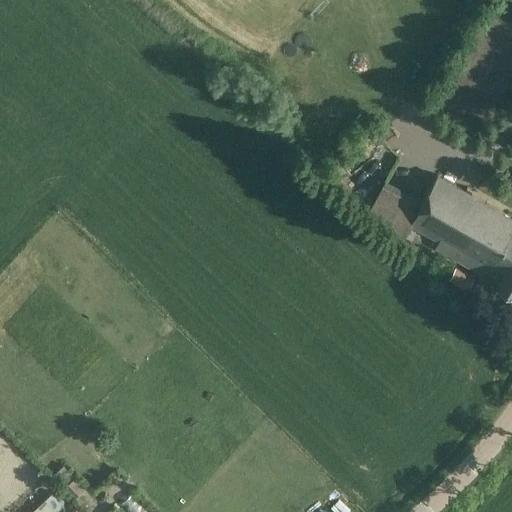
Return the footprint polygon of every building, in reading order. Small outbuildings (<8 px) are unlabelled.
[(423,135),(441,149),(450,136),(432,123),(423,135)] [(484,276),(488,270),(502,278),(498,285),(511,293),(511,217),(438,176),(424,200),(386,179),(369,208),(404,238),(411,226),(438,242),(435,249),(484,276)] [(473,279),(456,268),(449,282),(465,293),(473,279)] [(63,466),(53,475),(86,511),(88,511),(94,507),(81,493),(85,489),(63,466)] [(46,501),(32,511),(55,511),(56,511),(46,501)]
